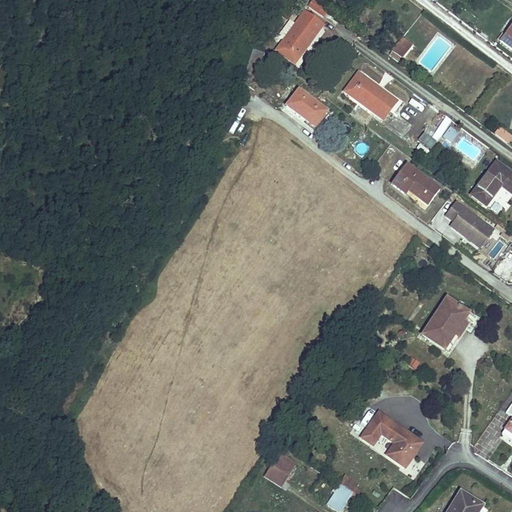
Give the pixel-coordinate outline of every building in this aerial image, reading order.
[(304,13),(280,44),(299,58),(322,27),(304,13)] [(511,25),(501,41),(511,49),(511,25)] [(299,58),(280,44),(274,51),(293,64),(299,58)] [(252,50),(245,71),(257,75),(263,53),(252,50)] [(394,55),(391,60),(402,67),(405,63),(394,55)] [(344,92),(351,97),(365,79),(358,74),(344,92)] [(365,79),(351,97),(385,121),(398,103),(365,79)] [(298,91),(285,107),(315,130),(328,113),(298,91)] [(452,144),(457,133),(447,129),(451,120),(443,117),(434,136),(452,144)] [(511,137),(500,128),(494,136),(508,146),(511,140),(511,137)] [(423,134),(417,142),(430,152),(436,144),(423,134)] [(406,166),(392,186),(407,197),(410,193),(429,206),(440,191),(406,166)] [(511,178),(495,167),(472,197),(487,208),(500,190),(511,198),(511,178)] [(494,230),(456,203),(448,216),(456,222),(452,227),(482,248),(494,230)] [(475,252),(472,259),(482,264),(486,258),(475,252)] [(462,307),(443,293),(417,331),(440,346),(455,323),(453,320),(462,307)] [(416,371),(420,363),(410,358),(406,366),(416,371)] [(407,432),(365,408),(350,435),(363,442),(369,431),(384,440),(377,451),(396,462),(407,445),(402,442),(407,432)] [(407,445),(412,435),(407,432),(402,442),(407,445)] [(292,463),(275,450),(273,453),(290,466),(292,463)] [(273,453),(257,474),(275,486),(290,466),(273,453)] [(349,486),(351,483),(339,474),(332,482),(334,483),(346,492),(349,486)] [(334,483),(320,503),(332,511),(344,496),(352,503),(356,499),(346,492),(334,483)] [(360,493),(349,486),(346,492),(356,499),(360,493)] [(461,489),(446,511),(479,511),(485,503),(461,489)]
